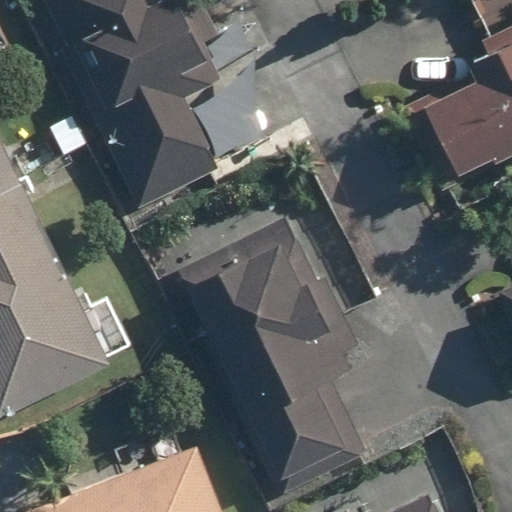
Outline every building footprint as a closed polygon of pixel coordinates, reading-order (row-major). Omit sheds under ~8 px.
[(37,0),(141,203),(223,162),(191,100),(217,87),(201,56),(213,51),(197,18),(212,11),(206,0),(37,0)] [(475,72),(402,107),(441,190),(511,156),(511,20),(462,45),(475,72)] [(0,191),(23,182),(0,131),(0,191)] [(0,409),(133,348),(108,293),(82,305),(31,194),(0,207),(0,409)] [(289,230),(182,280),(275,478),(348,444),(317,377),(351,361),(289,230)] [(511,262),(500,266),(511,309),(511,262)] [(222,511),(197,448),(35,511),(222,511)] [(432,511),(423,490),(375,511),(432,511)]
